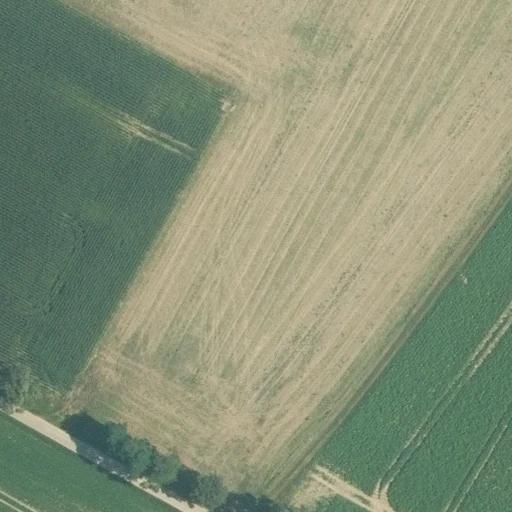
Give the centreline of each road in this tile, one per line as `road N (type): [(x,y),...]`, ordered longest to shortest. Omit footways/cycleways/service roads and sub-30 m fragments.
road 1 (track): [(511,183),(260,511)]
road 2 (track): [(193,511),(0,404)]
